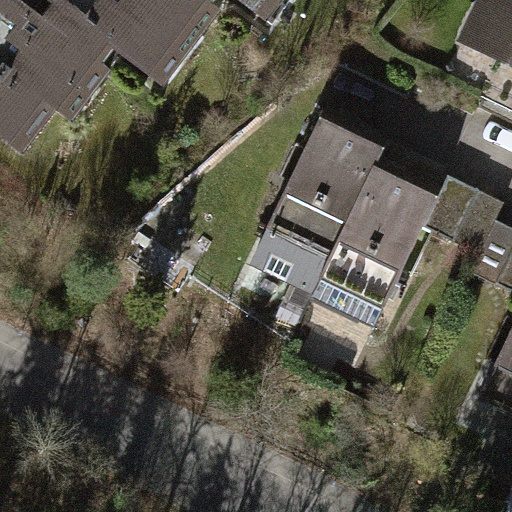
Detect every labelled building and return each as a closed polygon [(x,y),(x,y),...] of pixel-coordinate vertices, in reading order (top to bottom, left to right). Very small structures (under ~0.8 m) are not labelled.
[(0,0),(0,135),(22,153),(91,64),(98,69),(115,48),(147,73),(175,36),(126,0),(49,0),(55,4),(43,21),(14,0),(0,0)] [(126,0),(175,36),(200,4),(208,10),(215,0),(240,0),(257,12),(266,0),(126,0)] [(511,0),(486,0),(469,37),(511,57),(511,0)] [(326,107),(268,227),(331,257),(380,156),(389,137),(326,107)] [(443,186),(380,156),(331,257),(322,276),(385,306),(424,227),(443,186)] [(443,186),(424,227),(480,254),(496,220),(504,202),(448,175),(443,186)] [(471,272),(511,291),(511,227),(496,220),(480,254),(471,272)] [(511,329),(479,398),(511,414),(511,329)]
